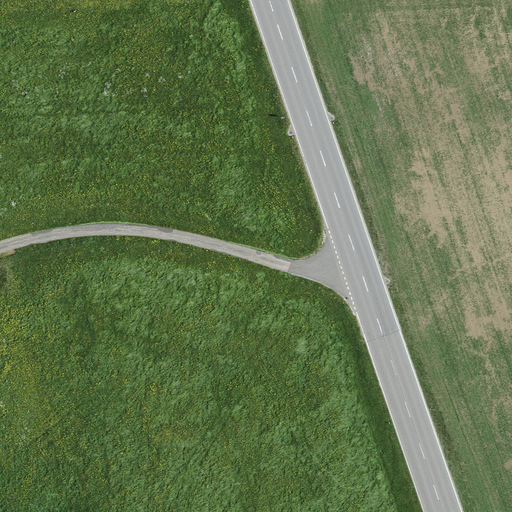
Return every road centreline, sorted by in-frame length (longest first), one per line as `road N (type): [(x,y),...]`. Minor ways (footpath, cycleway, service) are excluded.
road 1 (primary): [(442,511),(268,0)]
road 2 (track): [(0,248),(55,233),(122,230),(183,237),(289,266),(359,269)]
